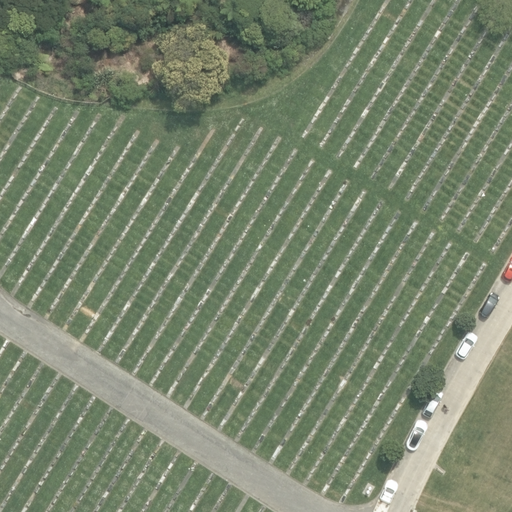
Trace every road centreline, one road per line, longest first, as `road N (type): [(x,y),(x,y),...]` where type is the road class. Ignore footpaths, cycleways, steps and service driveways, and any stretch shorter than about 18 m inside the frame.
road 1 (unclassified): [(0,67),(199,103),(277,79),(326,35),(347,0)]
road 2 (unclassified): [(320,511),(0,311)]
road 3 (unclassified): [(511,295),(396,511)]
